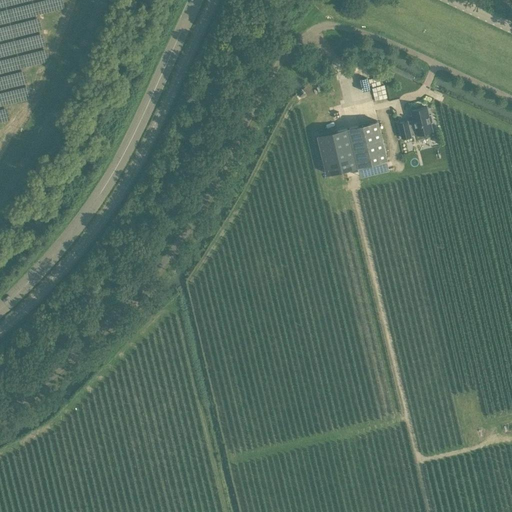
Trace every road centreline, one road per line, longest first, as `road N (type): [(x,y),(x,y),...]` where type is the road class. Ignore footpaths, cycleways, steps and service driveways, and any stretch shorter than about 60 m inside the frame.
road 1 (unclassified): [(511,95),(344,25),(299,41),(157,272),(72,360),(0,413)]
road 2 (unclassified): [(0,330),(114,201),(212,0)]
road 3 (tertiary): [(0,308),(95,200),(195,0)]
